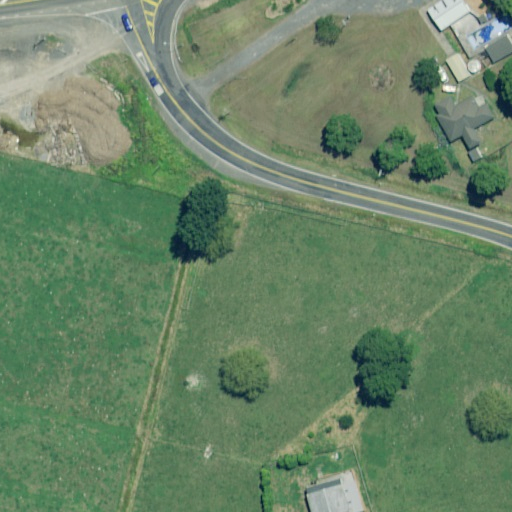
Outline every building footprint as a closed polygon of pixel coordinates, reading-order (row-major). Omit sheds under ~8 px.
[(465,3),(463,0),(425,0),(419,5),(434,26),(465,3)] [(510,44),(502,29),(480,41),(488,55),(510,44)] [(466,67),(453,45),(439,53),(452,75),(466,67)] [(476,129),(500,117),(491,100),(479,107),(474,97),(458,106),(453,97),(434,107),(452,142),(465,135),(472,149),(484,143),(476,129)] [(314,511),(356,511),(355,507),(353,507),(346,484),(309,495),(314,511)]
